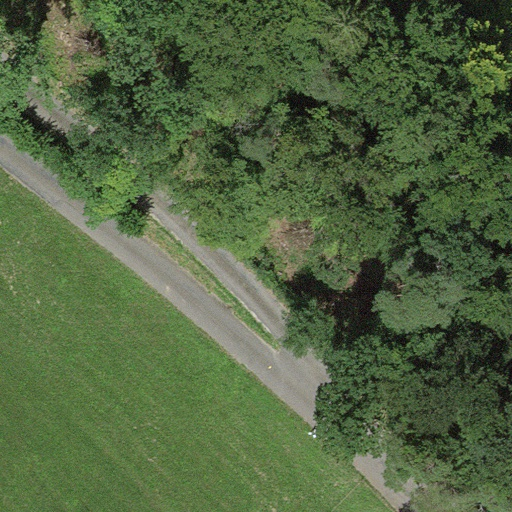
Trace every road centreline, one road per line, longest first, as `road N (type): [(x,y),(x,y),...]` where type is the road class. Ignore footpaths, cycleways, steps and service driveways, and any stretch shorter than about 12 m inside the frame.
road 1 (unclassified): [(337,422),(305,351),(225,260),(0,63)]
road 2 (unclassified): [(337,422),(0,148)]
road 3 (unclassified): [(419,511),(337,422)]
